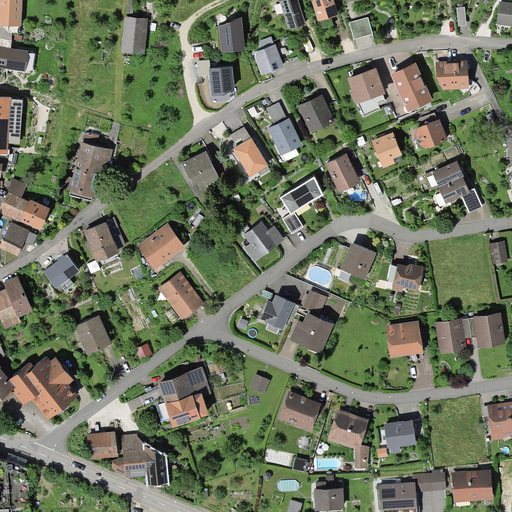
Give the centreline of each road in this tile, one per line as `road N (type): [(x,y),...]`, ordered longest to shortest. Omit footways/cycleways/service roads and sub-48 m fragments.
road 1 (residential): [(0,280),(242,104),(303,74),(430,42),(511,44)]
road 2 (residential): [(206,323),(352,220),(419,236),(511,223)]
road 3 (residential): [(206,323),(235,343),(370,397),(511,382)]
road 4 (residential): [(50,456),(67,426),(206,323)]
road 5 (track): [(201,133),(184,33),(195,16),(225,0)]
road 6 (tertiary): [(50,456),(185,511)]
